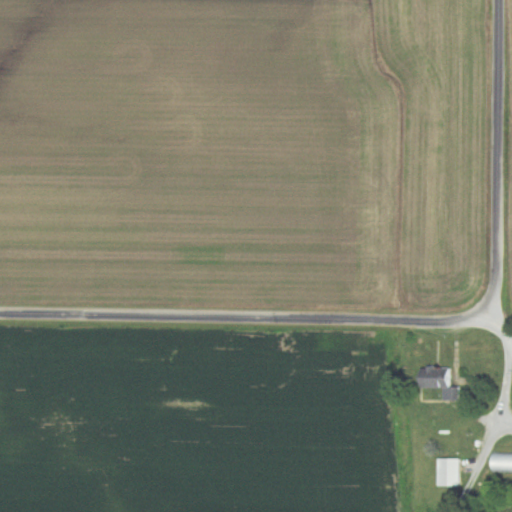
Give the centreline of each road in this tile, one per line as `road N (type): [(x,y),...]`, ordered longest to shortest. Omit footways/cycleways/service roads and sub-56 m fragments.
road 1 (residential): [(0,314),(498,320)]
road 2 (residential): [(511,347),(498,320),(502,0)]
road 3 (residential): [(511,355),(495,439),(460,511)]
